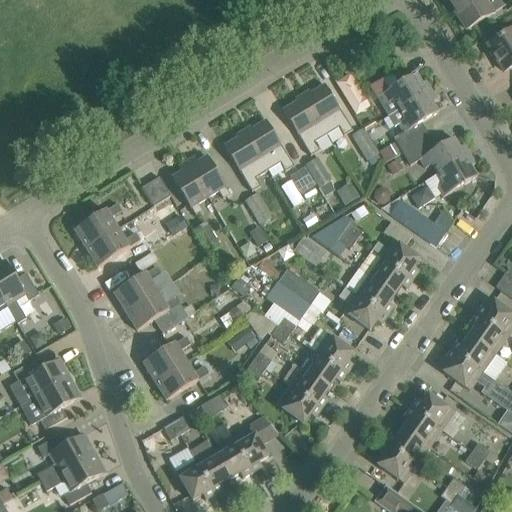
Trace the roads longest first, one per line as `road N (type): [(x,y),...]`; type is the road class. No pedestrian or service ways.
road 1 (residential): [(35,219),(393,0)]
road 2 (residential): [(282,511),(511,217)]
road 3 (residential): [(165,511),(137,457),(100,345),(35,219)]
road 4 (residential): [(394,0),(416,4),(511,155)]
